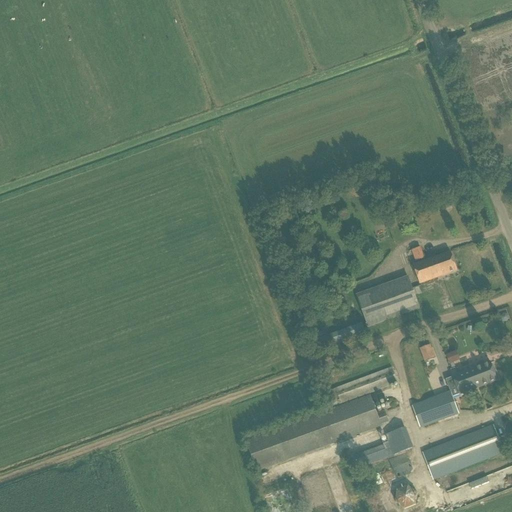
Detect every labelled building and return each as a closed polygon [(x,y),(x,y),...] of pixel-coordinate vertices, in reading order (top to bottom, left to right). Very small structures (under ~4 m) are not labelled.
[(417,262),(426,258),(422,247),(413,251),(417,262)] [(442,256),(413,266),(419,285),(457,271),(451,253),(442,256)] [(356,296),(368,329),(420,310),(408,277),(356,296)] [(321,354),(367,337),(362,324),(316,341),(321,354)] [(432,345),(420,349),(425,362),(436,358),(432,345)] [(449,364),(460,360),(456,351),(446,355),(449,364)] [(497,381),(491,363),(481,367),(445,380),(449,390),(456,387),(459,395),(488,384),(497,381)] [(333,409),(398,384),(392,369),(327,393),(333,409)] [(420,429),(459,415),(451,392),(412,406),(420,429)] [(256,473),(342,442),(390,424),(384,408),(376,411),(370,396),(245,442),(256,473)] [(494,426),(488,428),(486,423),(480,426),(481,431),(422,453),(433,481),(504,454),(494,426)] [(364,466),(413,451),(406,429),(383,436),(386,445),(360,453),(364,466)] [(417,487),(398,488),(399,507),(417,506),(417,487)]
